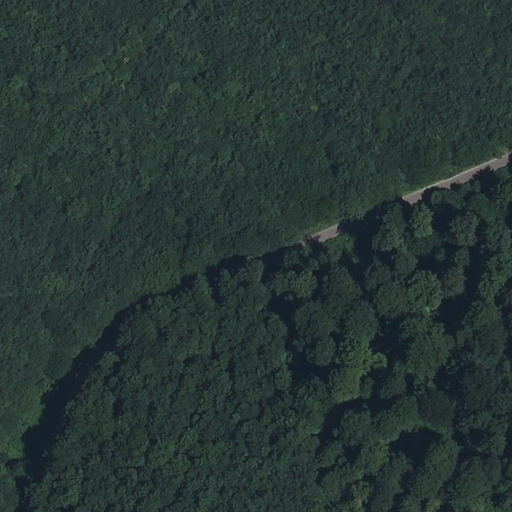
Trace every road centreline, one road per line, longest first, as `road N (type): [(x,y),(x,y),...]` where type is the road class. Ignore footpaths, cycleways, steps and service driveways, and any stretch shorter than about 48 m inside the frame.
road 1 (tertiary): [(39,511),(97,363),(139,315),(511,165)]
road 2 (track): [(0,90),(29,74),(207,44),(511,20)]
